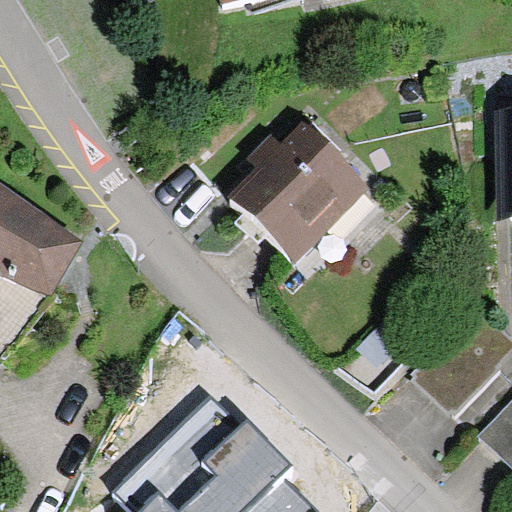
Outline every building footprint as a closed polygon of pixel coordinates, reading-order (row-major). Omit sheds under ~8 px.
[(221,0),(223,9),(253,3),(254,7),(291,0),(221,0)] [(511,114),(499,115),(502,219),(511,218),(511,114)] [(262,170),(231,201),(296,266),(369,194),(305,129),(281,153),(269,141),(251,159),(262,170)] [(0,187),(0,278),(4,278),(49,304),(87,248),(0,187)] [(451,427),(511,366),(511,349),(475,312),(405,381),(451,427)] [(511,399),(479,435),(511,465),(511,399)] [(213,408),(115,504),(123,511),(303,511),(277,486),(283,479),(213,408)]
